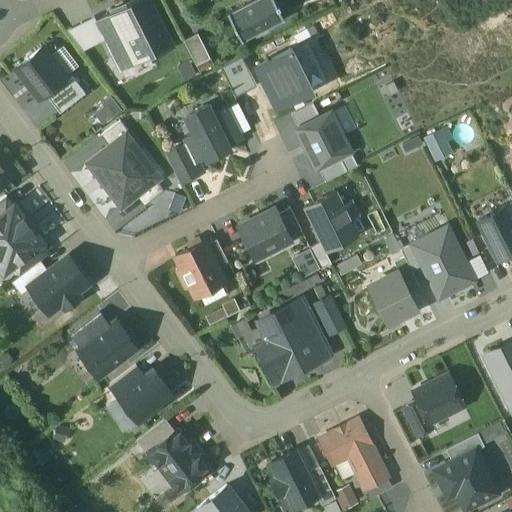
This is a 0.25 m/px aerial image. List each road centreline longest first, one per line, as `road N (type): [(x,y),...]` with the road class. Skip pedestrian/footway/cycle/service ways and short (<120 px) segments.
road 1 (residential): [(113,260),(249,434),(369,376)]
road 2 (residential): [(0,110),(113,260)]
road 3 (residential): [(113,260),(276,176)]
road 4 (residential): [(369,376),(511,300)]
road 5 (residential): [(369,376),(429,511)]
